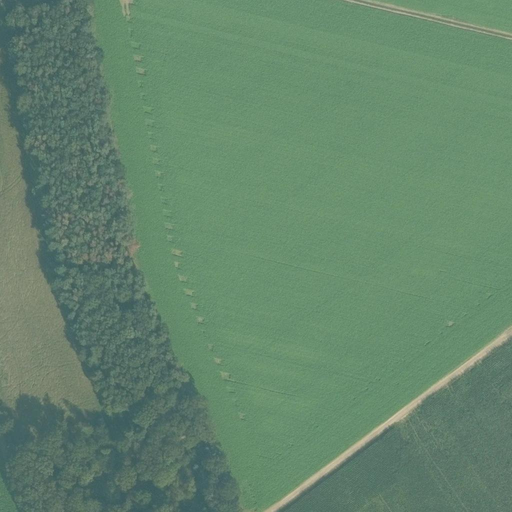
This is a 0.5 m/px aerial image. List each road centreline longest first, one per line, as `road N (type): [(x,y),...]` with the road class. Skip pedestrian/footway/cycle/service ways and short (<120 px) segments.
road 1 (track): [(275,511),(511,335)]
road 2 (track): [(511,38),(351,0)]
